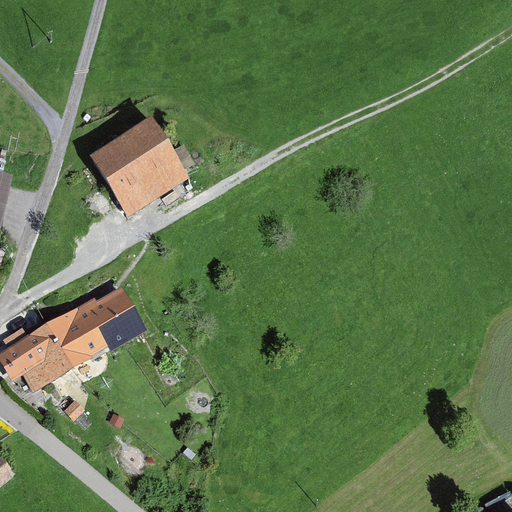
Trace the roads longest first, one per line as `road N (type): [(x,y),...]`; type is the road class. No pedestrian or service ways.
road 1 (track): [(506,36),(188,207)]
road 2 (track): [(1,314),(101,0)]
road 3 (residential): [(128,511),(0,407)]
